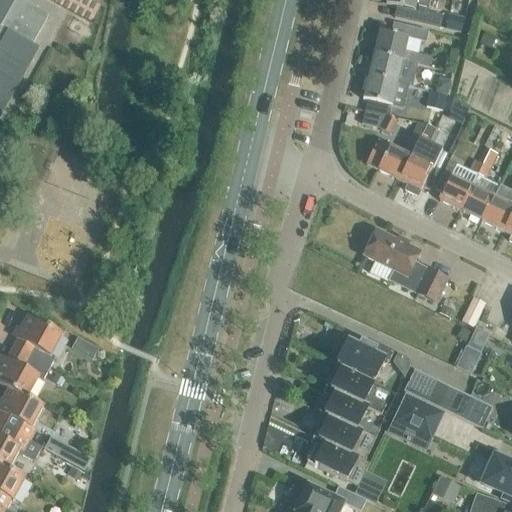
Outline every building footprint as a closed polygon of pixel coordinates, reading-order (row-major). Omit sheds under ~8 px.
[(0,0),(0,117),(38,49),(31,45),(47,16),(18,0),(0,0)] [(416,1),(416,0),(385,0),(384,4),(397,7),(394,19),(439,30),(442,17),(424,13),(426,3),(416,1)] [(462,33),(465,19),(449,15),(446,31),(461,34),(462,33)] [(390,35),(377,32),(372,54),(401,62),(429,69),(431,60),(403,54),(407,39),(426,43),(428,32),(393,24),(390,35)] [(485,33),(479,44),(486,47),(492,37),(485,33)] [(366,77),(368,77),(396,84),(411,88),(413,79),(398,75),(401,62),(372,54),(366,77)] [(390,107),(391,106),(393,107),(393,108),(400,109),(402,99),(393,98),(396,84),(368,77),(366,77),(361,100),(368,102),(390,107)] [(434,93),(446,96),(450,82),(438,79),(438,81),(437,81),(434,93)] [(428,106),(443,110),(446,96),(430,93),(428,106)] [(363,113),(360,125),(379,129),(384,119),(363,113)] [(384,119),(379,129),(391,135),(397,122),(385,116),(384,119)] [(418,124),(413,132),(421,136),(426,126),(418,124)] [(411,159),(399,183),(407,187),(405,193),(417,199),(420,193),(422,190),(428,193),(429,193),(439,173),(438,172),(446,155),(428,146),(436,130),(426,126),(421,136),(411,159)] [(378,142),(366,167),(376,172),(399,183),(411,159),(421,136),(413,132),(402,154),(388,148),(378,142)] [(490,152),(483,166),(490,170),(497,156),(490,152)] [(442,174),(434,191),(442,195),(438,202),(460,213),(483,166),(475,163),(470,173),(448,163),(442,174)] [(483,166),(460,213),(482,224),(494,199),(500,188),(485,181),(490,170),(483,166)] [(494,199),(482,224),(503,234),(511,214),(511,192),(511,194),(500,188),(494,199)] [(511,214),(503,234),(510,238),(508,242),(511,244),(511,214)] [(393,273),(389,282),(434,305),(446,281),(421,269),(419,272),(412,268),(418,254),(375,233),(363,258),(393,273)] [(472,301),(461,324),(473,329),(483,307),(472,301)] [(439,316),(447,320),(451,312),(442,308),(439,316)] [(16,341),(10,351),(47,370),(53,360),(48,357),(58,337),(27,320),(20,332),(15,329),(10,338),(16,341)] [(462,330),(458,338),(465,342),(469,333),(462,330)] [(77,339),(71,349),(92,361),(98,350),(77,339)] [(336,366),(373,384),(384,361),(388,363),(393,353),(377,345),(375,349),(361,342),(358,348),(347,342),(345,346),(341,344),(331,364),(336,366)] [(470,377),(480,357),(466,350),(456,370),(470,377)] [(40,383),(47,370),(10,351),(5,362),(0,359),(0,387),(8,392),(8,391),(25,400),(25,399),(35,380),(40,383)] [(323,387),(367,409),(367,410),(381,416),(385,406),(367,397),(373,384),(336,366),(325,388),(323,387)] [(414,372),(403,393),(415,399),(425,377),(414,372)] [(50,383),(59,388),(63,380),(55,375),(50,383)] [(436,382),(425,377),(415,399),(426,404),(436,382)] [(447,388),(436,382),(426,404),(437,409),(447,388)] [(326,399),(319,414),(323,417),(324,416),(375,441),(379,431),(361,422),(367,410),(367,409),(323,387),(323,388),(325,389),(321,396),(326,399)] [(448,415),(458,393),(447,388),(437,409),(448,415)] [(0,428),(28,443),(35,431),(30,428),(41,407),(25,399),(25,400),(8,391),(8,392),(2,403),(0,401),(0,428)] [(469,398),(458,393),(448,415),(459,420),(469,398)] [(430,441),(442,415),(406,398),(394,424),(430,441)] [(469,398),(459,420),(470,425),(480,404),(469,398)] [(492,409),(480,404),(470,425),(481,431),(492,409)] [(375,441),(324,416),(323,417),(313,438),(311,437),(311,438),(316,440),(364,463),(375,441)] [(0,468),(7,472),(7,471),(15,456),(33,466),(41,450),(28,443),(0,428),(0,468)] [(364,463),(316,440),(311,438),(310,438),(312,439),(309,446),(314,449),(306,464),(357,489),(369,465),(364,463)] [(483,484),(482,486),(484,486),(503,495),(501,500),(511,505),(511,460),(497,454),(494,460),(494,459),(493,461),(493,462),(483,484)] [(78,457),(73,466),(82,472),(88,462),(78,457)] [(0,468),(0,509),(5,511),(10,501),(12,502),(23,480),(7,471),(7,472),(0,468)] [(67,477),(76,482),(80,475),(72,470),(67,477)] [(432,496),(452,506),(452,504),(460,489),(440,479),(432,496)] [(339,511),(343,505),(356,511),(360,511),(365,502),(337,489),(332,499),(308,488),(309,488),(307,487),(306,489),(295,511),(339,511)] [(511,511),(511,507),(475,495),(469,511),(511,511)]
